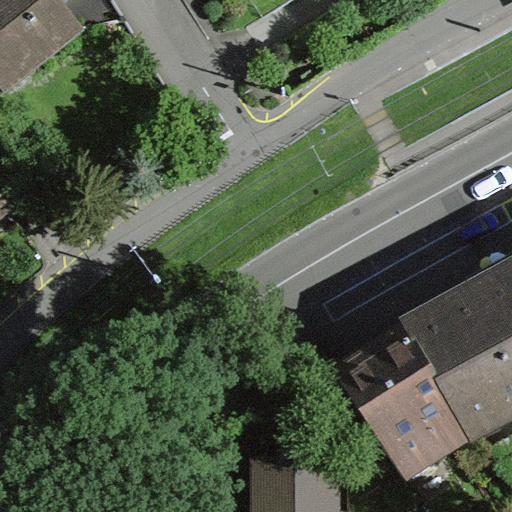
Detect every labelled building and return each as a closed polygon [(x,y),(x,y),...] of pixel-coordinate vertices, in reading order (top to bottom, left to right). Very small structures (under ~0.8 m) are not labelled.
[(0,0),(0,87),(3,91),(22,77),(80,29),(60,4),(64,0),(0,0)] [(511,270),(472,292),(405,329),(469,439),(511,415),(511,270)] [(345,366),(337,371),(408,478),(410,476),(411,476),(402,463),(420,451),(429,465),(469,439),(405,329),(345,366)] [(253,458),(253,511),(338,511),(338,457),(289,458),(289,452),(281,452),(281,458),(262,458),(253,458)] [(511,484),(511,457),(495,467),(511,484)]
